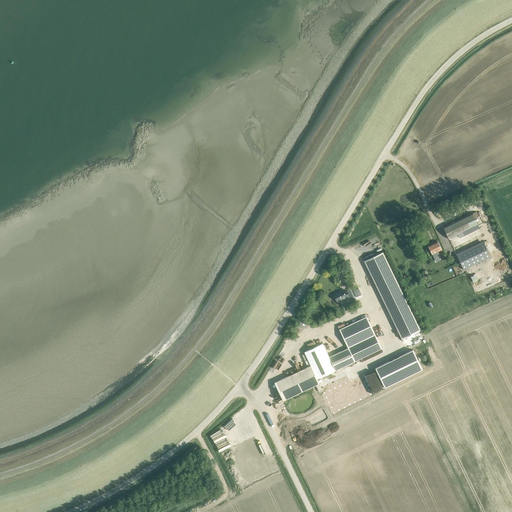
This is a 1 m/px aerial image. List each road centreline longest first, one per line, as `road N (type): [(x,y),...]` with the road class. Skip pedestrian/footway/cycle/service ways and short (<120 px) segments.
road 1 (tertiary): [(239,387),(423,91),(467,49),(511,22)]
road 2 (tertiary): [(75,511),(158,461),(239,387)]
road 3 (tertiary): [(309,511),(254,398),(239,387)]
